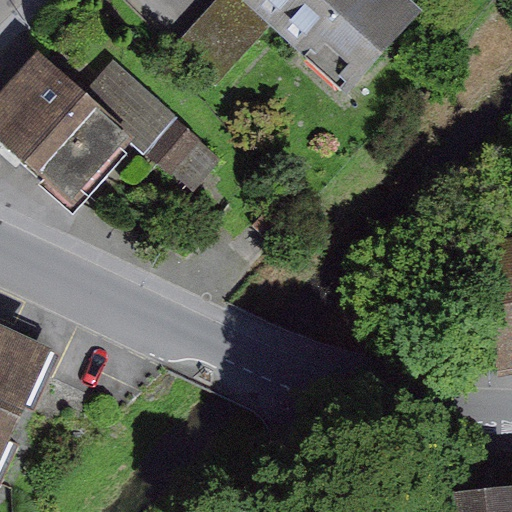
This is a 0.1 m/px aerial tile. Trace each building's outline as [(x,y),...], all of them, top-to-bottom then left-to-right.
[(256,0),(232,0),(188,48),(227,85),(283,25),(256,0)] [(439,11),(427,0),(256,0),(283,25),(360,96),(439,11)] [(157,138),(50,45),(0,101),(0,123),(96,207),(157,138)] [(162,159),(195,189),(224,157),(190,127),(162,159)] [(511,250),(477,256),(491,354),(511,351),(511,250)] [(0,486),(68,358),(0,323),(0,486)] [(511,511),(511,485),(393,493),(393,511),(511,511)]
